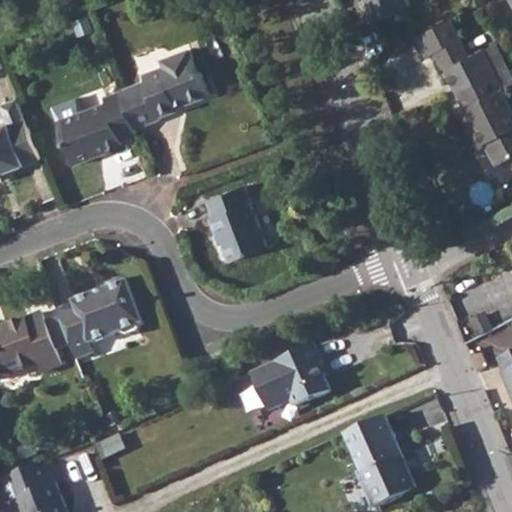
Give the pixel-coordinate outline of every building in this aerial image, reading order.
[(365,0),(374,21),(414,5),(412,0),(365,0)] [(454,21),(426,36),(437,56),(465,40),(454,21)] [(147,78),(122,87),(123,90),(136,125),(162,116),(161,112),(181,106),(180,103),(213,90),(204,68),(200,69),(191,46),(164,56),(165,63),(145,71),(147,78)] [(475,58),(449,72),(486,145),(488,144),(498,164),(511,157),(511,103),(486,52),(475,58)] [(136,125),(123,90),(105,96),(108,102),(47,123),(64,167),(86,159),(85,157),(123,144),(122,139),(139,133),(136,125)] [(0,172),(12,168),(42,157),(18,96),(4,101),(10,120),(0,123),(0,172)] [(210,217),(217,234),(221,232),(226,244),(233,260),(269,245),(246,184),(208,199),(214,215),(210,217)] [(77,303),(60,309),(79,360),(97,354),(93,342),(122,331),(129,333),(141,329),(143,323),(146,321),(131,281),(123,278),(111,283),(109,288),(76,301),(77,303)] [(40,311),(0,327),(0,378),(36,364),(40,375),(62,365),(40,311)] [(315,344),(253,371),(270,409),(293,399),(296,406),(332,390),(325,375),(320,365),(324,363),(315,344)] [(511,349),(501,355),(511,380),(511,349)] [(387,415),(348,432),(358,456),(398,439),(387,415)] [(398,439),(358,456),(365,471),(362,473),(377,508),(413,492),(401,464),(408,460),(398,439)] [(15,473),(0,478),(0,481),(9,504),(19,500),(23,511),(74,511),(62,480),(57,481),(49,460),(15,473)]
